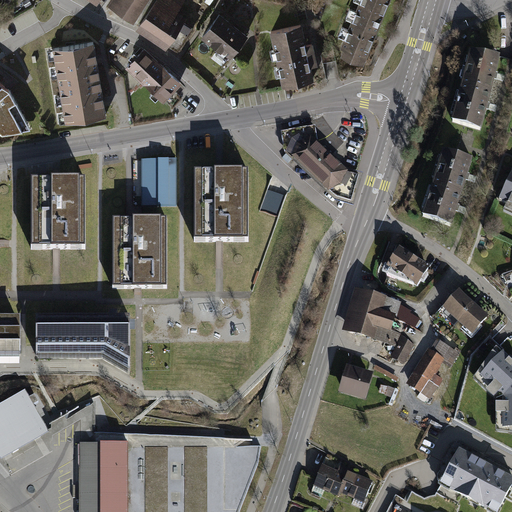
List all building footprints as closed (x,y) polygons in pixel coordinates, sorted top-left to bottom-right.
[(111,0),(107,7),(134,25),(151,0),(111,0)] [(156,0),(136,31),(166,51),(169,46),(178,53),(195,30),(184,23),(188,18),(179,13),(186,0),(156,0)] [(392,0),(361,0),(341,49),(344,51),(342,57),(364,67),(392,0)] [(220,14),(201,39),(221,55),(222,54),(229,58),(228,60),(230,62),(249,37),(220,14)] [(270,33),(283,90),(315,83),(312,69),(318,68),(313,46),(308,47),(303,26),(270,33)] [(94,39),(53,46),(66,120),(107,112),(105,98),(98,57),(94,39)] [(145,44),(125,65),(144,83),(145,82),(165,100),(183,80),(145,44)] [(470,48),(451,120),(481,128),(500,56),(470,48)] [(0,132),(31,127),(8,86),(0,79),(0,132)] [(279,131),(284,151),(335,197),(350,200),(358,174),(347,171),(315,139),(314,125),(302,127),(279,131)] [(443,149),(421,216),(451,225),(472,158),(443,149)] [(176,160),(142,160),(142,206),(176,205),(176,160)] [(248,171),(194,171),(194,238),(248,238),(248,171)] [(511,173),(499,200),(507,204),(505,209),(511,211),(511,173)] [(29,179),(29,247),(84,247),(84,179),(29,179)] [(135,218),(112,218),(112,287),(166,287),(166,218),(135,218)] [(392,265),(387,273),(417,287),(430,266),(399,247),(389,263),(392,265)] [(355,288),(342,331),(396,348),(402,334),(401,333),(404,322),(406,323),(409,311),(400,308),(402,303),(355,288)] [(459,289),(443,308),(473,334),(489,316),(459,289)] [(130,316),(36,317),(36,355),(102,356),(130,371),(130,316)] [(0,355),(2,354),(20,354),(20,335),(21,331),(17,331),(17,318),(0,317),(0,355)] [(391,358),(404,365),(415,345),(402,334),(396,348),(391,358)] [(437,339),(431,350),(446,359),(443,364),(451,369),(461,351),(456,348),(455,350),(437,339)] [(428,348),(405,384),(430,400),(443,380),(436,375),(443,364),(446,359),(431,350),(428,348)] [(480,377),(503,398),(503,429),(511,428),(511,362),(502,353),(480,377)] [(346,366),(339,392),(366,400),(373,373),(346,366)] [(24,392),(0,405),(0,455),(2,459),(48,433),(24,392)] [(217,511),(218,438),(136,435),(135,511),(217,511)] [(127,511),(128,443),(80,443),(80,450),(79,511),(127,511)] [(498,511),(511,486),(511,475),(459,448),(440,485),(492,511),(498,511)] [(322,465),(313,487),(339,497),(340,494),(364,504),(373,481),(350,472),(350,470),(341,466),(338,471),(322,465)]
